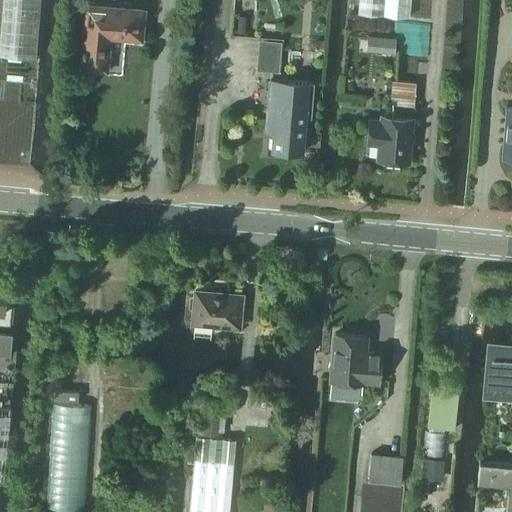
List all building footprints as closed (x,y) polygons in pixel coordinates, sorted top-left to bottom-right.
[(1,0),(0,18),(0,54),(35,57),(40,0),(1,0)] [(410,0),(358,0),(357,13),(409,17),(410,0)] [(106,70),(109,37),(140,40),(143,10),(86,5),(81,68),(106,70)] [(385,37),(384,49),(394,50),(395,38),(385,37)] [(267,104),(265,131),(273,132),(272,149),(302,151),(305,116),(310,116),(313,83),(290,81),(269,79),(267,104)] [(393,79),(391,103),(414,104),(415,81),(393,79)] [(511,107),(506,107),(503,156),(511,156),(511,107)] [(381,114),(381,118),(369,118),(367,140),(379,141),(378,158),(409,160),(413,116),(381,114)] [(193,310),(192,323),(239,327),(242,294),(195,290),(194,294),(189,296),(188,306),(193,310)] [(0,332),(0,354),(9,355),(11,333),(0,332)] [(365,335),(334,332),(332,358),(329,361),(328,365),(328,369),(331,373),(329,396),(360,398),(362,379),(378,381),(380,352),(364,351),(365,335)] [(489,344),(485,394),(488,395),(491,395),(511,396),(511,346),(507,346),(489,344)] [(453,429),(455,405),(457,385),(431,383),(427,427),(453,429)] [(54,390),(53,400),(77,401),(78,391),(54,390)] [(52,403),(49,459),(47,507),(84,509),(88,461),(91,405),(52,403)] [(196,455),(191,511),(228,511),(229,508),(235,439),(223,438),(198,436),(196,455)] [(371,453),(369,482),(401,484),(403,455),(371,453)] [(424,457),(422,478),(443,479),(445,459),(424,457)] [(477,481),(477,484),(479,484),(509,487),(506,511),(511,511),(511,463),(480,460),(479,460),(477,481)]
